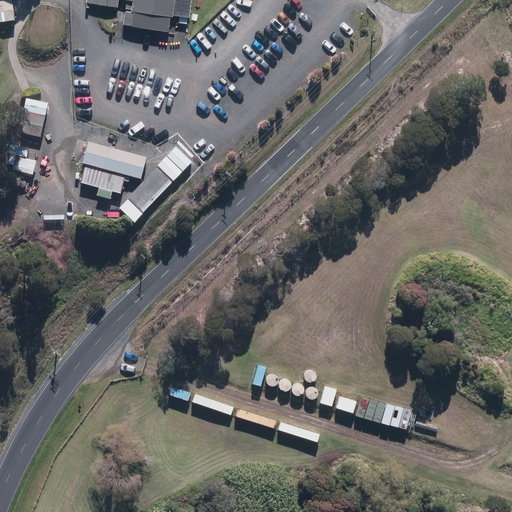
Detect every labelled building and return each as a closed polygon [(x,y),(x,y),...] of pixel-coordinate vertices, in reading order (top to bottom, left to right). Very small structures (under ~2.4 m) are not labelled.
[(82,0),(82,3),(130,9),(128,20),(171,26),(173,15),(189,17),(191,0),(82,0)] [(12,1),(0,2),(0,23),(15,22),(12,1)] [(24,112),(20,133),(42,138),(46,116),(24,112)] [(146,156),(89,143),(79,186),(119,195),(123,178),(141,182),(146,156)] [(29,149),(9,144),(4,164),(14,166),(13,171),(34,176),(37,162),(27,159),(29,149)] [(173,182),(158,168),(127,200),(141,214),(173,182)]
